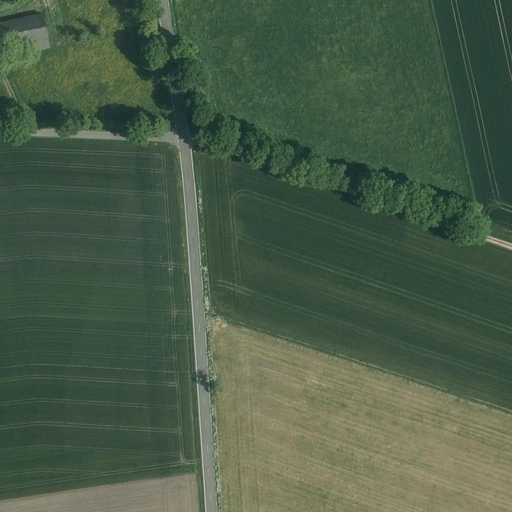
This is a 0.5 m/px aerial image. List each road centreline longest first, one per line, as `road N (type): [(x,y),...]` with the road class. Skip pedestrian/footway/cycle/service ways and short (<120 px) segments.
road 1 (secondary): [(184,137),(211,511)]
road 2 (track): [(184,137),(511,247)]
road 3 (unclassified): [(184,137),(0,135)]
road 4 (secondary): [(162,0),(184,137)]
